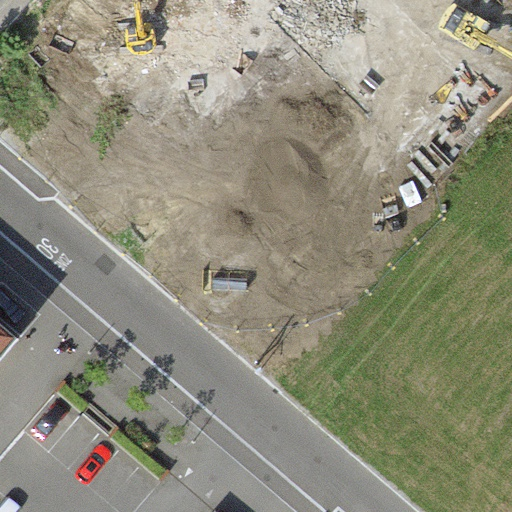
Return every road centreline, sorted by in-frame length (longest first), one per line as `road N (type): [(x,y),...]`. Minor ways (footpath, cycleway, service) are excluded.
road 1 (residential): [(262,420),(0,197)]
road 2 (residential): [(370,511),(262,420)]
